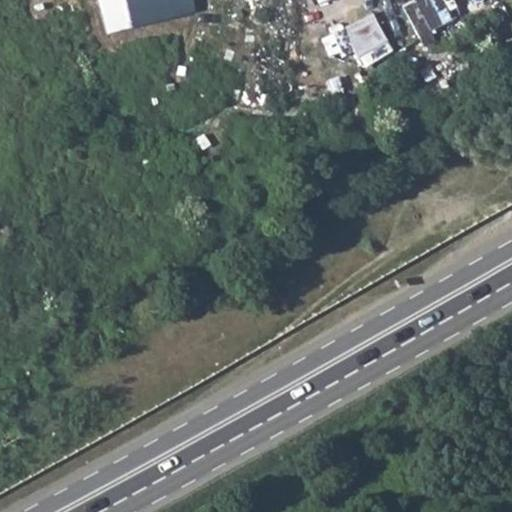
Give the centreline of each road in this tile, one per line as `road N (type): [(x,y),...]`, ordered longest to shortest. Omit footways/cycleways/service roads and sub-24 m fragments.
road 1 (primary): [(511,249),(39,511)]
road 2 (primary): [(117,511),(511,292)]
